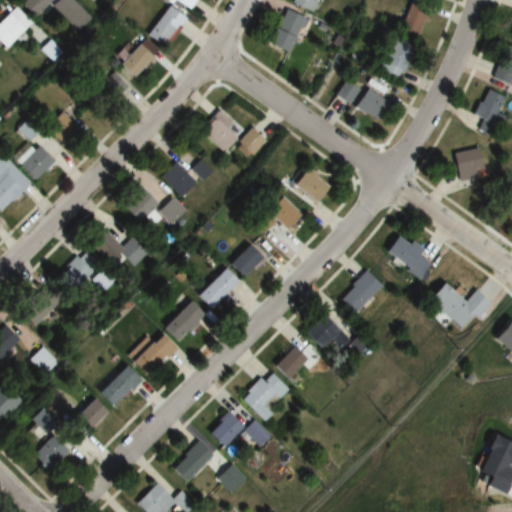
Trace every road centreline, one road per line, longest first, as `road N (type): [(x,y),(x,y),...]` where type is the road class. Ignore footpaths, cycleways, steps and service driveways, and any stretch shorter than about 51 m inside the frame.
road 1 (residential): [(477,0),(451,69),(388,182),(65,511)]
road 2 (residential): [(212,55),(511,273)]
road 3 (residential): [(0,269),(194,77),(241,0)]
